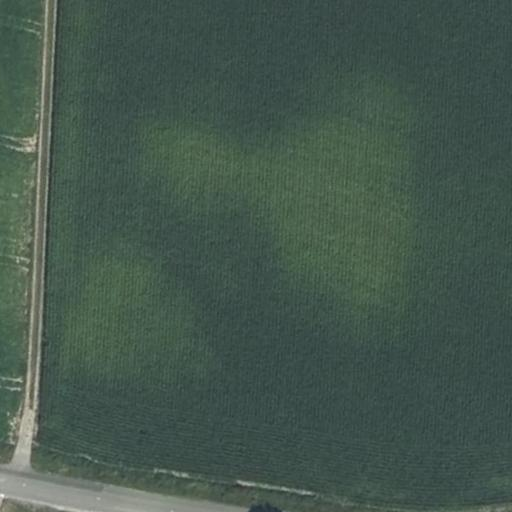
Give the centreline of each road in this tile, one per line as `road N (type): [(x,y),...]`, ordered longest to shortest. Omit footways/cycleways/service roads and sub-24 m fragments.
road 1 (track): [(55,0),(25,483)]
road 2 (tertiary): [(189,511),(0,478)]
